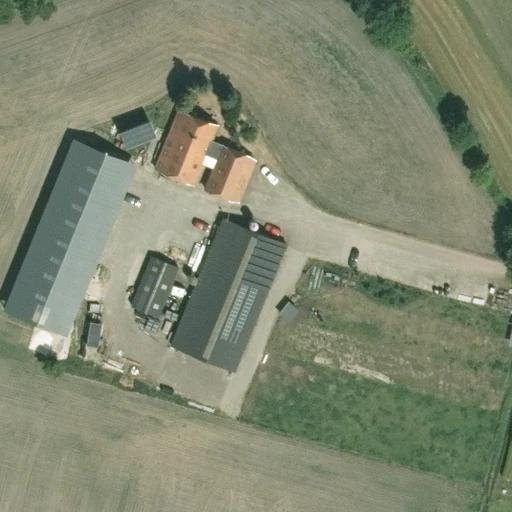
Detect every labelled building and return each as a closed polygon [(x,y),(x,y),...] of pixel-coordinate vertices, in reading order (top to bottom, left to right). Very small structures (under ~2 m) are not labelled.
[(150,108),(121,120),(130,142),(159,131),(150,108)] [(217,125),(178,109),(154,168),(193,184),(205,153),(216,158),(204,189),(230,199),(248,156),(222,145),(210,141),(217,125)] [(86,280),(133,165),(73,141),(26,255),(86,280)] [(223,217),(170,345),(233,371),(285,243),(223,217)] [(130,305),(157,316),(178,267),(151,256),(130,305)]
